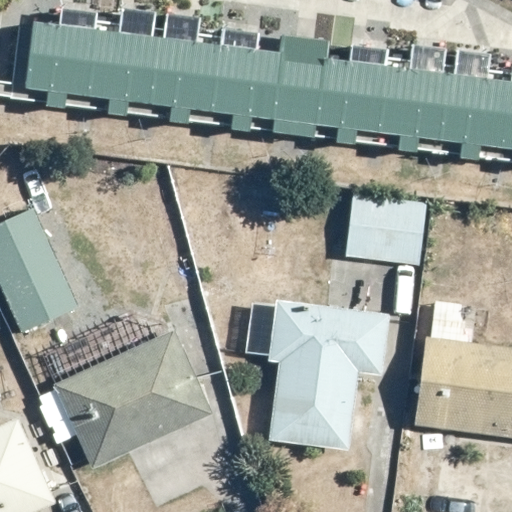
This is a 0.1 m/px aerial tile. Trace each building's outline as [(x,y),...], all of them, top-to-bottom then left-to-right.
[(60,23),(34,20),(25,90),(47,92),(46,107),(65,109),(66,92),(111,98),(109,112),(125,113),(127,100),(173,105),(172,120),(187,121),(188,107),(235,113),(234,127),(248,129),(249,116),(275,119),(273,131),(314,136),(315,125),(338,127),(337,141),(355,143),(357,130),(401,135),(400,148),(416,150),(418,137),(462,142),(461,157),(479,159),(481,146),(511,149),(511,61),(509,77),(490,75),(493,53),(458,49),(455,74),(444,73),(446,49),(412,45),(409,67),(386,64),(388,49),(352,44),(350,60),(328,57),(330,41),(283,35),(281,52),(256,49),(258,34),(225,30),(223,45),(196,42),(199,19),(168,16),(166,38),(153,37),(155,13),(122,9),(120,31),(96,28),(97,12),(61,8),(60,23)] [(275,176),(229,173),(227,202),(273,206),(275,176)] [(424,200),(347,194),(345,229),(343,257),(419,263),(424,200)] [(80,304),(32,208),(0,223),(0,286),(23,332),(80,304)] [(275,299),(267,362),(278,363),(268,439),(345,449),(356,370),(380,373),(388,314),(275,299)] [(175,330),(54,385),(92,469),(213,413),(175,330)] [(511,347),(425,337),(414,428),(511,439),(511,347)] [(17,416),(0,423),(0,511),(38,511),(56,504),(17,416)]
